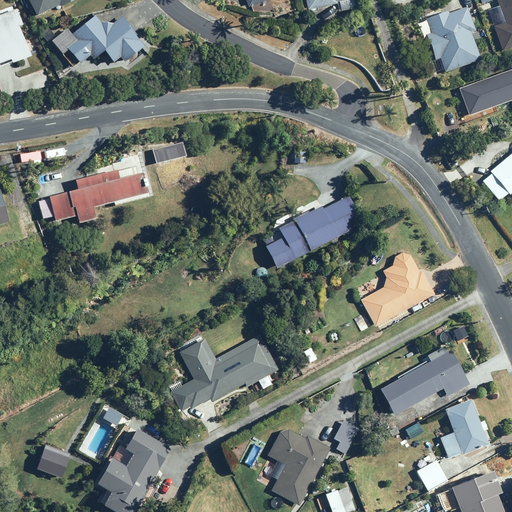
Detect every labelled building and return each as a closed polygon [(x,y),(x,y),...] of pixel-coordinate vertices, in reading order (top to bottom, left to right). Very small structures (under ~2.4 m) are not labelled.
[(28,0),(38,20),(61,9),(61,10),(80,0),(79,0),(28,0)] [(307,0),(309,9),(338,3),(337,1),(341,0),(307,0)] [(511,0),(496,0),(505,22),(494,26),(498,37),(495,38),(497,43),(500,42),(504,51),(511,47),(511,0)] [(472,32),(476,30),(468,7),(450,14),(449,11),(427,19),(432,33),(428,34),(436,59),(441,58),(446,72),(482,59),(472,32)] [(16,67),(34,60),(22,28),(25,27),(19,11),(0,18),(0,68),(14,63),(16,67)] [(73,35),(78,42),(67,50),(81,68),(91,60),(94,64),(106,56),(114,67),(121,61),(125,67),(147,50),(141,43),(140,44),(136,38),(137,38),(122,18),(113,26),(102,24),(97,17),(73,35)] [(480,63),(472,65),(474,71),(481,68),(480,63)] [(511,153),(491,171),(493,173),(483,182),(499,201),(509,193),(511,195),(511,193),(511,153)] [(78,190),(50,197),(56,221),(78,215),(80,222),(97,218),(94,207),(149,193),(147,185),(149,185),(147,177),(145,178),(144,172),(120,178),(118,170),(76,181),(78,190)] [(480,181),(473,186),(490,205),(496,200),(480,181)] [(294,218),(295,220),(279,228),(284,237),(266,246),(278,268),(364,224),(349,195),(324,208),(323,206),(310,213),(309,211),(294,218)] [(347,250),(350,250),(353,249),(354,246),(352,243),(349,242),(346,244),(346,247),(347,250)] [(361,300),(367,310),(364,312),(367,317),(369,316),(375,327),(435,295),(422,271),(420,272),(410,253),(402,252),(395,257),(392,266),(383,271),(387,278),(385,287),(361,300)] [(140,322),(134,325),(136,330),(143,327),(140,322)] [(259,322),(252,326),(256,334),(264,329),(259,322)] [(247,387),(279,369),(260,335),(211,362),(200,342),(196,343),(191,346),(182,351),(196,378),(173,391),(183,409),(190,405),(192,409),(210,399),(212,401),(245,383),(247,387)] [(304,352),(311,363),(318,359),(311,348),(304,352)] [(451,350),(381,389),(396,415),(444,388),(448,397),(471,384),(451,350)] [(382,372),(372,378),(378,388),(388,382),(382,372)] [(261,382),(255,386),(258,391),(264,387),(261,382)] [(455,432),(441,437),(449,458),(463,452),(464,455),(489,445),(471,399),(446,409),(455,432)] [(419,422),(406,429),(411,439),(424,433),(419,422)] [(112,492),(105,505),(117,511),(134,511),(171,448),(138,429),(126,448),(134,453),(127,466),(113,458),(98,483),(112,492)] [(269,455),(286,464),(272,491),(300,506),(331,448),(308,435),(306,438),(289,429),(282,431),(269,455)] [(46,444),(37,469),(62,478),(71,453),(46,444)] [(437,460),(417,472),(428,491),(448,480),(437,460)] [(504,511),(498,494),(503,492),(495,470),(452,487),(461,511),(504,511)] [(338,491),(327,494),(332,511),(346,511),(354,510),(348,493),(339,496),(338,491)]
